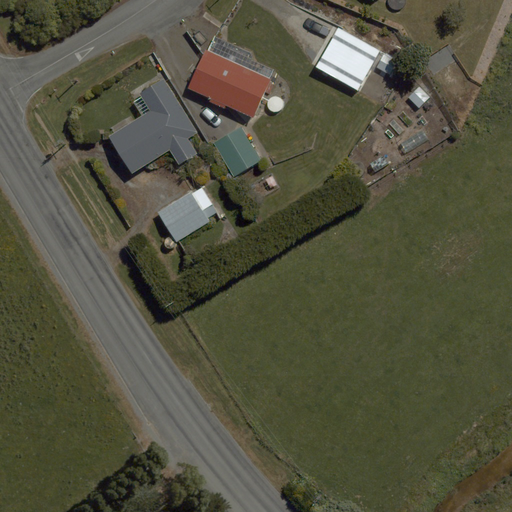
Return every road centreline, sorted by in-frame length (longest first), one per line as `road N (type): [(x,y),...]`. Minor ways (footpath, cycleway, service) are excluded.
road 1 (tertiary): [(0,117),(194,432),(258,511)]
road 2 (residential): [(0,95),(156,0)]
